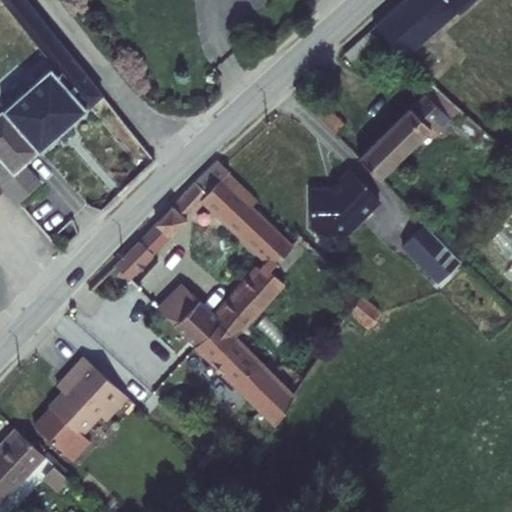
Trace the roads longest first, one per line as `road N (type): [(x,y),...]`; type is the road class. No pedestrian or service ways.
road 1 (tertiary): [(0,352),(132,212),(364,0)]
road 2 (track): [(49,0),(184,164)]
